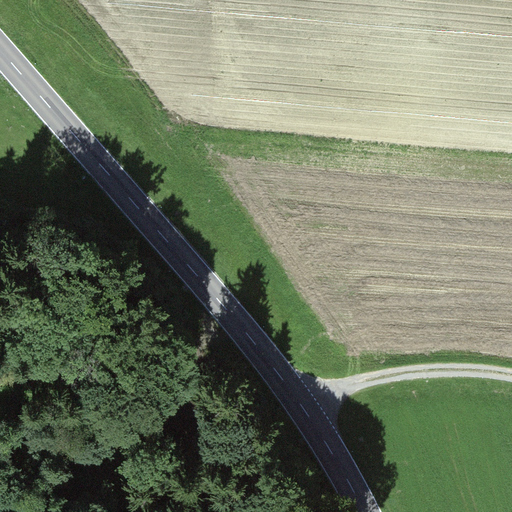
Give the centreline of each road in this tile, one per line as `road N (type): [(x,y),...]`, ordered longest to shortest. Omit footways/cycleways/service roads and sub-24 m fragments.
road 1 (tertiary): [(365,511),(308,413),(0,44)]
road 2 (track): [(308,413),(346,390),(408,375),(511,379)]
